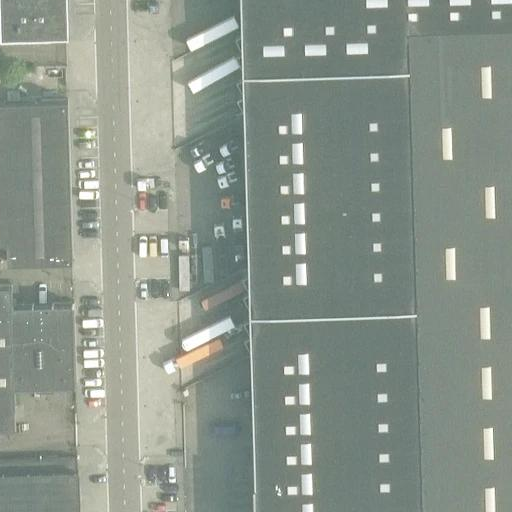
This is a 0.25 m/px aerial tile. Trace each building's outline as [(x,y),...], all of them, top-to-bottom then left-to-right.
[(1,0),(2,37),(67,35),(67,34),(70,34),(68,0),(1,0)] [(254,466),(255,511),(425,511),(410,25),(511,22),(511,0),(242,0),(243,32),(236,35),(243,50),(237,53),(244,67),(244,75),(238,78),(245,93),(238,96),(245,110),(250,272),(243,275),(250,289),(244,293),(251,307),(251,315),(245,318),(252,333),(245,336),(252,350),(256,466),(254,466)] [(511,511),(511,22),(410,25),(425,511),(511,511)] [(9,263),(74,261),(69,100),(4,101),(9,263)] [(13,285),(0,285),(0,427),(17,427),(16,387),(77,385),(75,303),(13,305),(13,285)] [(78,458),(0,460),(0,511),(80,511),(80,472),(78,472),(78,458)]
